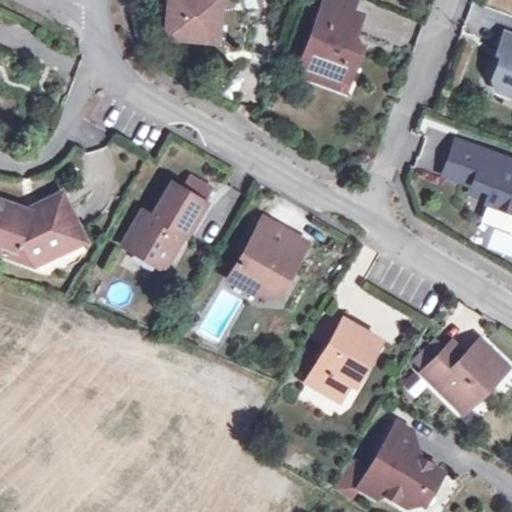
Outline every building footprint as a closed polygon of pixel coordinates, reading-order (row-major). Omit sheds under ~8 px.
[(167,0),(165,38),(205,41),(206,21),(217,22),(219,0),(167,0)] [(327,2),(323,0),(296,72),(337,87),(346,63),(354,66),(361,46),(351,42),(346,41),(348,34),(353,36),(361,14),(352,11),(327,2)] [(327,0),(327,2),(352,11),(355,0),(327,0)] [(216,41),(217,22),(206,21),(205,41),(216,41)] [(511,36),(505,34),(498,52),(507,56),(503,66),(499,65),(493,79),(497,88),(509,93),(511,91),(511,36)] [(345,90),(354,66),(346,63),(337,87),(345,90)] [(484,152),(455,141),(443,174),(472,185),(484,152)] [(486,203),(511,212),(511,161),(484,152),(472,185),(490,191),(488,197),(486,203)] [(184,237),(204,202),(171,182),(152,215),(141,210),(121,245),(156,266),(176,233),(182,235),(184,237)] [(470,190),(488,197),(490,191),(472,185),(470,190)] [(59,194),(24,211),(33,214),(46,208),(50,213),(65,206),(59,194)] [(71,203),(65,206),(74,226),(80,223),(71,203)] [(0,244),(27,254),(31,264),(87,237),(80,223),(74,226),(65,206),(50,213),(46,208),(33,214),(24,211),(3,204),(2,208),(0,207),(0,244)] [(277,295),(306,244),(263,219),(228,278),(254,293),(277,295)] [(161,269),(182,235),(176,233),(156,266),(161,269)] [(380,341),(342,319),(306,381),(339,401),(358,368),(363,372),(380,341)] [(464,410),(506,367),(480,342),(465,356),(460,362),(447,349),(425,373),(464,410)] [(452,344),(447,349),(460,362),(465,356),(452,344)] [(412,431),(395,421),(357,487),(375,497),(379,491),(405,506),(418,503),(427,489),(431,491),(442,471),(429,464),(419,458),(412,431)]
